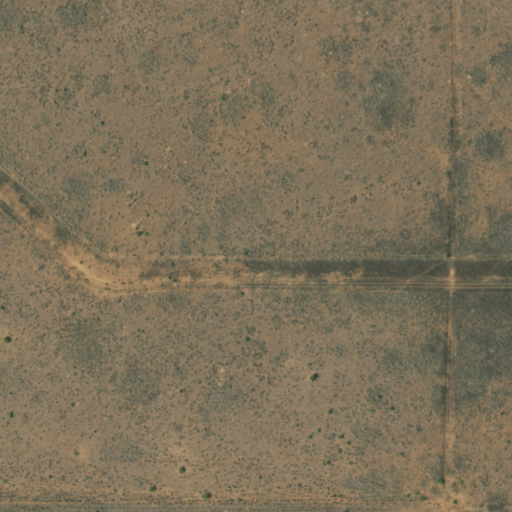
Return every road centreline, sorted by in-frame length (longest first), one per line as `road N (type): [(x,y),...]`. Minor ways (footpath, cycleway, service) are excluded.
road 1 (track): [(457,511),(457,0)]
road 2 (track): [(193,511),(0,509)]
